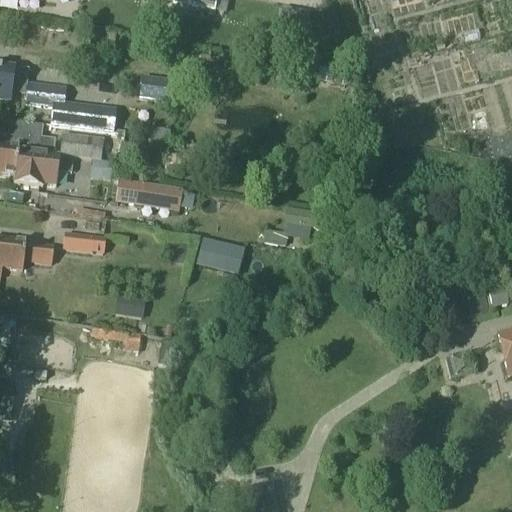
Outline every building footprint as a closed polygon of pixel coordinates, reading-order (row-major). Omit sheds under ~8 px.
[(214,17),(216,0),(173,0),(172,8),(214,17)] [(307,17),(283,13),(280,28),(290,30),(288,40),(302,43),(307,17)] [(15,72),(15,74),(0,71),(0,106),(11,107),(12,98),(24,99),(23,110),(51,113),(49,129),(112,138),(116,113),(64,108),(66,92),(27,87),(28,73),(15,72)] [(142,82),(139,104),(171,107),(174,86),(142,82)] [(0,150),(0,178),(14,181),(18,153),(39,155),(43,130),(9,125),(5,151),(0,150)] [(62,138),(59,159),(73,160),(73,161),(73,163),(97,166),(100,166),(103,143),(62,138)] [(120,145),(118,159),(147,163),(149,150),(120,145)] [(19,153),(14,181),(13,188),(43,191),(43,186),(71,189),(73,161),(19,153)] [(97,166),(94,182),(109,184),(111,167),(100,166),(97,166)] [(120,184),(117,206),(178,216),(181,193),(120,184)] [(286,212),(283,228),(286,228),(310,232),(324,234),(326,218),(286,212)] [(286,228),(284,237),(287,238),(286,241),(308,245),(310,232),(286,228)] [(264,234),(262,246),(285,249),(286,241),(287,238),(284,237),(264,234)] [(64,239),(62,254),(103,259),(105,243),(64,239)] [(203,242),(196,269),(225,276),(225,275),(234,278),(239,262),(230,259),(232,250),(203,242)] [(25,247),(25,248),(0,244),(0,284),(1,274),(22,275),(23,267),(50,270),(52,250),(25,247)] [(172,247),(170,266),(185,268),(187,249),(172,247)] [(505,301),(490,304),(493,313),(507,310),(505,301)] [(92,333),(90,343),(125,348),(124,356),(137,357),(139,350),(162,353),(163,344),(92,333)] [(511,336),(499,340),(508,380),(511,379),(511,336)] [(469,360),(452,364),(456,381),(473,377),(469,360)] [(0,384),(0,425),(9,427),(14,386),(0,384)] [(274,511),(272,498),(250,503),(251,511),(274,511)]
